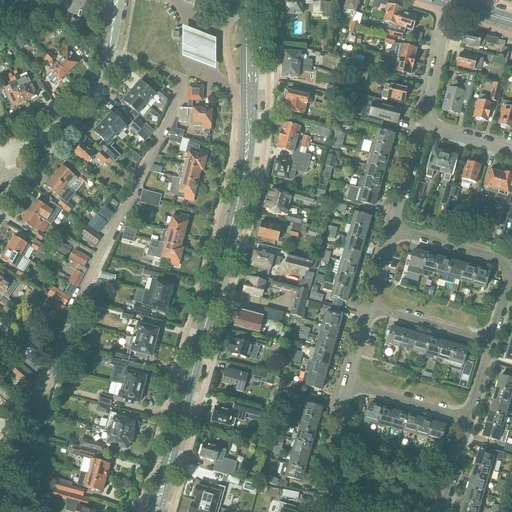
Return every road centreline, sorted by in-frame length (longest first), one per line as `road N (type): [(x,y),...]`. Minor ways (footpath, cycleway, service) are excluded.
road 1 (secondary): [(155,511),(242,182),(248,0)]
road 2 (residential): [(40,400),(180,90),(177,77),(110,52)]
road 3 (residential): [(491,341),(508,282),(504,263),(391,230)]
road 4 (residential): [(110,52),(101,77),(67,116),(7,149)]
road 5 (residential): [(491,341),(367,306)]
road 6 (residential): [(467,421),(344,386)]
